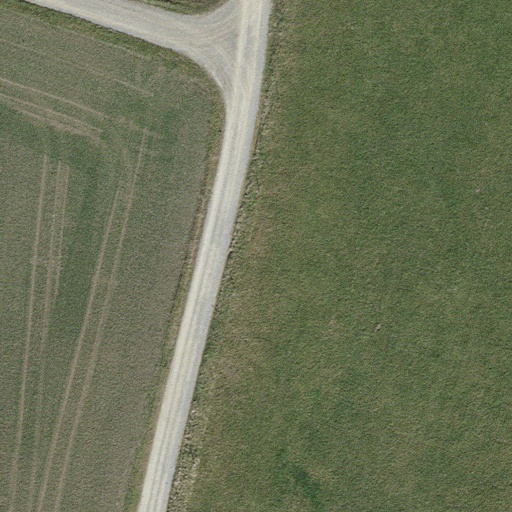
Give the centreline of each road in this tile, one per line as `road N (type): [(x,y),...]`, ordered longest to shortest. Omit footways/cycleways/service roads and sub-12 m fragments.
road 1 (track): [(259,0),(244,124),(155,511)]
road 2 (track): [(252,57),(69,0)]
